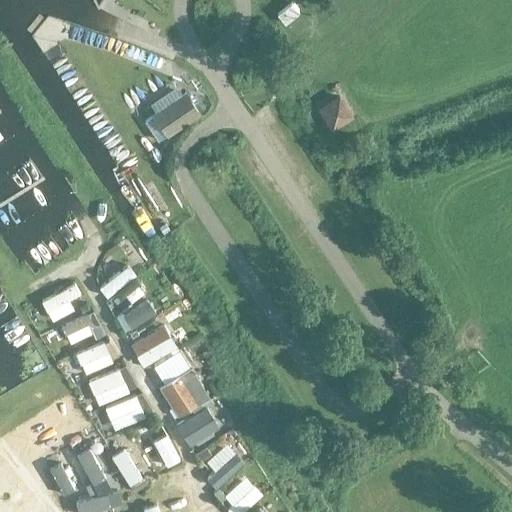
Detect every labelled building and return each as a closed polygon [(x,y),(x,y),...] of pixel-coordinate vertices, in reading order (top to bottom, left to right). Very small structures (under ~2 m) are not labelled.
[(197,115),(183,95),(152,115),(166,135),(197,115)] [(320,108),(332,127),(350,115),(338,96),(320,108)] [(100,284),(125,266),(119,256),(93,274),(100,284)] [(141,294),(139,283),(117,288),(119,299),(141,294)] [(114,308),(118,319),(147,308),(143,298),(114,308)] [(52,311),(55,322),(86,312),(82,301),(52,311)] [(146,327),(155,318),(145,309),(136,317),(146,327)] [(138,353),(165,336),(159,326),(132,343),(138,353)] [(95,328),(67,341),(74,356),(101,343),(95,328)] [(170,337),(138,355),(149,373),(181,354),(170,337)] [(86,380),(120,369),(116,356),(82,367),(86,380)] [(159,384),(160,387),(178,415),(200,400),(205,407),(215,401),(211,394),(209,395),(191,365),(159,384)] [(101,407),(134,394),(129,381),(96,394),(101,407)] [(213,431),(200,410),(176,425),(188,446),(213,431)] [(141,425),(129,431),(143,458),(155,452),(141,425)] [(68,442),(91,484),(105,477),(82,435),(68,442)] [(120,475),(135,467),(117,435),(102,443),(120,475)] [(53,481),(64,477),(54,451),(44,455),(53,481)] [(247,471),(219,495),(228,506),(256,481),(247,471)] [(100,480),(68,488),(74,511),(106,503),(100,480)] [(150,511),(146,494),(133,498),(136,511),(150,511)]
